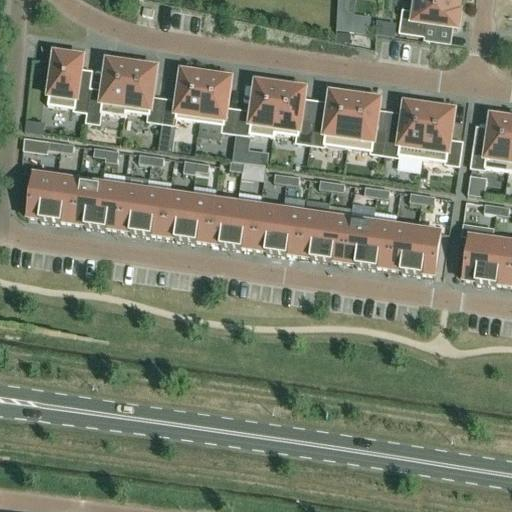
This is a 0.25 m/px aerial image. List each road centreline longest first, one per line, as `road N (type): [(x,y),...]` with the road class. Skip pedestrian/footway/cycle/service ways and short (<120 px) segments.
road 1 (residential): [(511,311),(0,232)]
road 2 (primary): [(511,474),(0,401)]
road 3 (residential): [(62,0),(147,35),(511,92)]
road 4 (residential): [(17,0),(0,183)]
